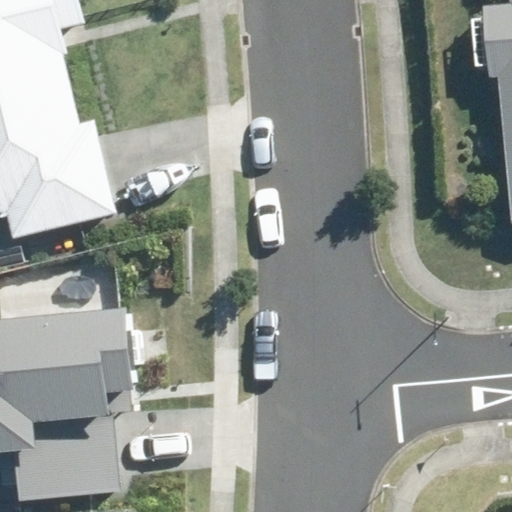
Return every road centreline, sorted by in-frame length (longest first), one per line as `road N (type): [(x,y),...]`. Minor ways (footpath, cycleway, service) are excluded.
road 1 (residential): [(291,0),(319,375)]
road 2 (residential): [(319,375),(511,357)]
road 3 (residential): [(319,375),(308,511)]
